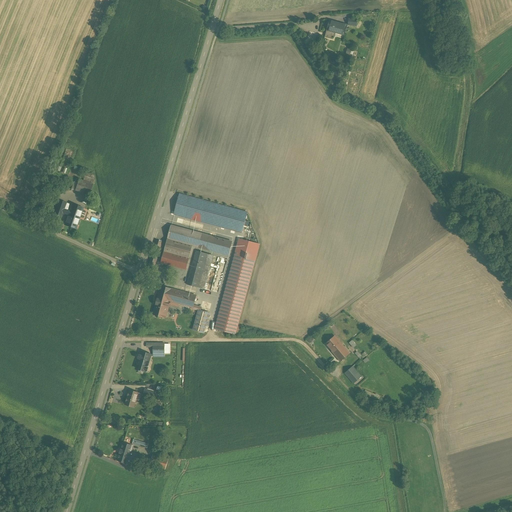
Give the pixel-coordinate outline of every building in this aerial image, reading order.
[(349,25),(359,26),(360,19),(350,18),(349,25)] [(346,25),(330,20),(327,30),(335,32),(343,34),(346,25)] [(335,32),(327,30),(325,37),(331,38),(331,36),(334,36),(335,32)] [(82,178),(79,177),(75,189),(89,193),(95,176),(84,172),(82,178)] [(179,194),(174,214),(242,233),(247,213),(179,194)] [(88,208),(58,198),(51,217),(77,226),(81,216),(84,217),(88,208)] [(232,242),(171,225),(167,239),(192,245),(192,246),(228,256),(232,242)] [(192,245),(167,239),(164,252),(189,259),(192,246),(192,245)] [(259,244),(239,239),(215,329),(235,334),(259,244)] [(153,271),(162,242),(157,241),(148,269),(153,271)] [(206,253),(196,251),(187,285),(196,287),(206,253)] [(189,259),(164,252),(161,263),(186,270),(189,259)] [(206,253),(196,287),(204,289),(213,255),(206,253)] [(171,289),(161,286),(153,315),(163,318),(163,317),(165,318),(169,304),(167,303),(168,301),(171,289)] [(196,296),(171,289),(168,301),(171,302),(170,305),(178,307),(179,304),(193,308),(196,296)] [(209,313),(198,310),(193,330),(203,333),(209,313)] [(332,337),(322,346),(337,363),(347,354),(332,337)] [(350,343),(355,347),(358,344),(353,339),(350,343)] [(151,354),(141,352),(139,358),(138,363),(140,364),(138,369),(147,372),(149,366),(148,365),(151,354)] [(364,375),(355,364),(345,373),(354,383),(357,386),(364,380),(361,377),(364,375)] [(154,392),(144,389),(143,394),(152,397),(154,392)] [(138,393),(129,390),(126,402),(134,405),(138,393)] [(136,440),(135,444),(147,448),(148,444),(136,440)] [(132,446),(123,443),(118,459),(126,462),(130,452),(132,446)] [(130,452),(126,462),(128,462),(127,465),(137,468),(141,456),(130,452)] [(153,455),(150,465),(165,470),(168,460),(153,455)]
